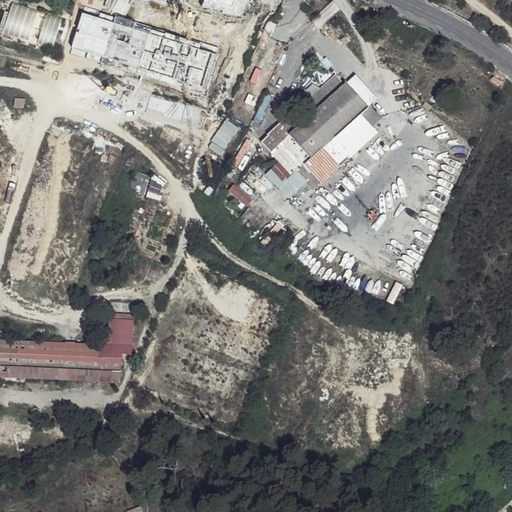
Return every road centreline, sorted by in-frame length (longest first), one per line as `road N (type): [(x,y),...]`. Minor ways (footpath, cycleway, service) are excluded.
road 1 (track): [(131,405),(239,444),(344,468),(388,440),(427,392),(417,363),(390,337),(237,264),(173,176),(120,131),(49,91),(0,81)]
road 2 (track): [(0,259),(49,91)]
road 3 (primary): [(403,0),(511,60)]
